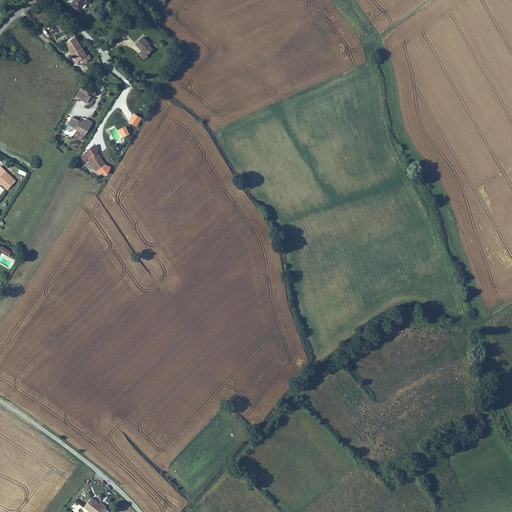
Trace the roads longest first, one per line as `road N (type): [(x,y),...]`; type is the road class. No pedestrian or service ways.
road 1 (track): [(189,511),(237,447),(338,345),(409,303),(472,324),(511,304)]
road 2 (track): [(484,322),(435,187),(401,126),(382,47),(382,35),(431,0)]
road 3 (unclassified): [(0,400),(141,511)]
